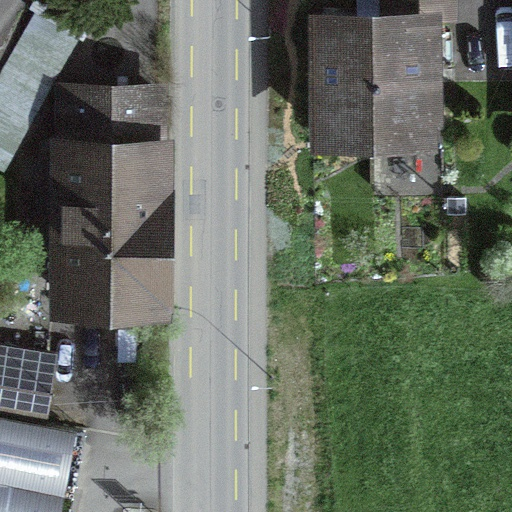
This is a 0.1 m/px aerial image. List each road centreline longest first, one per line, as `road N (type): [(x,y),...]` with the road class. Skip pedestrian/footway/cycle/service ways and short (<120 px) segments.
road 1 (secondary): [(215,511),(223,0)]
road 2 (unknown): [(215,441),(130,473),(112,494),(110,511)]
